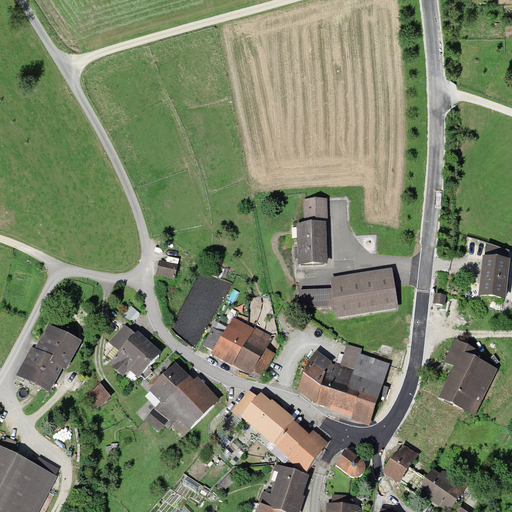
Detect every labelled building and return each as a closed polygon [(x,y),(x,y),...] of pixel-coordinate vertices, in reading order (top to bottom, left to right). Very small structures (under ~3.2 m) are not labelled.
[(327,199),(304,200),(304,224),(326,223),(328,223),(327,199)] [(304,224),(296,224),(298,265),(327,264),(326,223),(304,224)] [(486,244),(485,256),(509,259),(510,252),(486,244)] [(485,256),(483,256),(482,264),(479,297),(506,300),(510,259),(509,259),(485,256)] [(177,267),(159,263),(156,277),(174,280),(177,267)] [(393,269),(330,279),(332,289),(334,306),(336,319),(399,309),(393,269)] [(299,308),(334,306),(332,289),(299,290),(299,308)] [(442,296),(433,296),(432,304),(442,305),(442,296)] [(131,306),(122,316),(131,324),(140,314),(131,306)] [(255,330),(233,318),(223,334),(213,352),(211,354),(232,367),(233,365),(251,376),(254,371),(262,376),(275,354),(266,349),(273,338),(256,328),(255,330)] [(48,324),(35,349),(53,358),(50,362),(63,369),(66,371),(82,342),(48,324)] [(119,352),(135,335),(125,325),(109,343),(119,352)] [(213,352),(223,334),(213,328),(203,346),(213,352)] [(143,337),(138,332),(135,335),(119,352),(111,362),(115,365),(112,368),(124,378),(130,371),(138,379),(162,353),(143,337)] [(449,375),(438,398),(475,416),(498,369),(470,356),(474,349),(455,340),(444,363),(453,367),(449,375)] [(53,358),(35,349),(32,347),(16,375),(50,393),(63,369),(50,362),(53,358)] [(297,393),(316,404),(367,421),(385,367),(356,358),(358,352),(346,348),(339,369),(328,366),(315,355),(306,364),(297,393)] [(162,404),(190,377),(176,363),(149,391),(160,402),(162,404)] [(194,381),(190,377),(162,404),(160,402),(145,420),(159,432),(165,425),(170,429),(173,427),(183,437),(220,401),(198,378),(194,381)] [(101,385),(89,395),(99,408),(111,398),(101,385)] [(243,415),(258,398),(249,391),(232,412),(237,417),(240,413),(243,415)] [(274,445),(294,421),(296,420),(272,400),(271,401),(262,393),(258,398),(243,415),(240,418),(273,445),(274,445)] [(274,445),(289,459),(310,435),(294,421),(274,445)] [(289,459),(288,460),(304,474),(329,444),(313,431),(310,435),(289,459)] [(418,455),(402,444),(383,473),(399,484),(418,455)] [(0,447),(0,511),(38,511),(57,477),(56,476),(35,465),(0,447)] [(363,461),(348,449),(335,465),(348,476),(350,477),(352,478),(354,478),(356,478),(358,478),(360,477),(362,476),(363,475),(364,474),(365,472),(366,470),(366,469),(365,467),(365,465),(364,463),(363,461)] [(39,457),(35,465),(56,476),(60,469),(39,457)] [(310,477),(275,465),(273,470),(279,472),(271,494),(263,491),(259,503),(260,503),(273,508),(272,509),(280,511),(300,511),(305,498),(303,497),(310,477)] [(418,491),(431,499),(430,500),(446,511),(450,511),(469,485),(447,470),(445,473),(443,471),(441,474),(433,469),(418,491)] [(332,495),(332,504),(350,505),(351,496),(332,495)] [(280,511),(272,509),(273,508),(260,503),(256,511),(280,511)]
